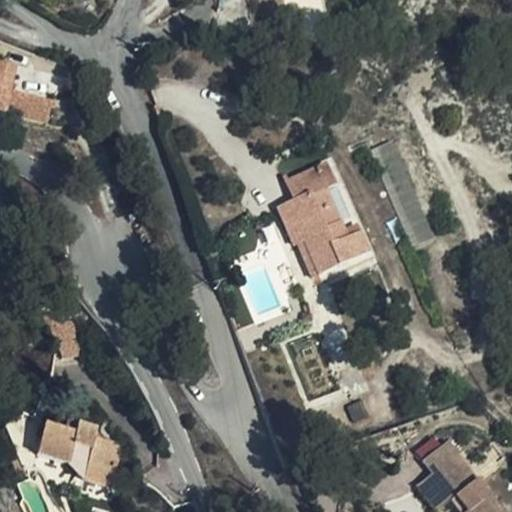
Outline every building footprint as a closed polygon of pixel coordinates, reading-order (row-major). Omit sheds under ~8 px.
[(242,0),(243,17),(266,12),(264,0),(242,0)] [(0,54),(0,78),(9,108),(33,114),(43,66),(0,54)] [(0,105),(9,108),(0,78),(0,105)] [(288,204),(310,254),(315,252),(359,232),(331,163),(325,166),(315,144),(278,162),(285,181),(280,184),(288,204)] [(288,204),(280,184),(268,192),(277,210),(288,204)] [(305,257),(310,254),(288,204),(277,210),(284,227),(290,225),(305,257)] [(70,451),(75,459),(105,465),(114,424),(86,417),(88,407),(73,404),(72,412),(38,404),(30,434),(44,437),(56,440),(62,443),(66,446),(70,451)] [(436,443),(443,435),(431,420),(406,442),(415,454),(406,461),(426,488),(433,482),(441,476),(452,491),(445,497),(441,501),(450,511),(489,511),(495,507),(472,479),(475,476),(460,457),(453,464),(436,443)] [(460,457),(443,435),(436,443),(453,464),(460,457)] [(426,488),(406,461),(399,468),(419,493),(426,488)] [(441,476),(433,482),(445,497),(452,491),(441,476)] [(438,511),(450,511),(441,501),(434,507),(438,511)]
